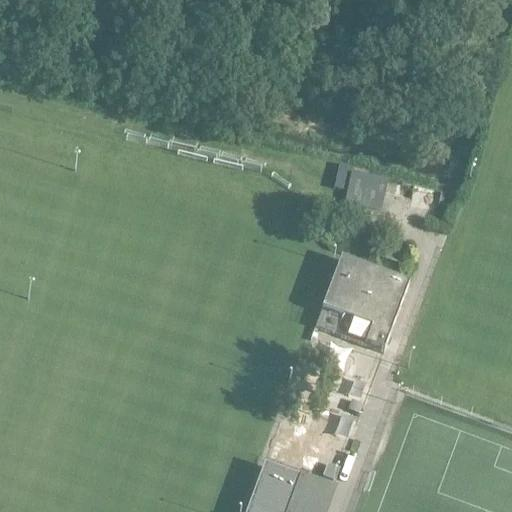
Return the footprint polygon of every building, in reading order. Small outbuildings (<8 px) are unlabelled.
[(352,173),(345,206),(381,214),(381,213),(385,195),(388,181),(352,173)] [(408,287),(340,261),(315,330),(383,355),(408,287)] [(332,346),(328,363),(346,368),(350,350),(332,346)] [(320,482),(334,488),(341,468),(328,463),(320,482)] [(302,482),(266,468),(249,511),(327,511),(335,493),(302,481),(302,482)]
